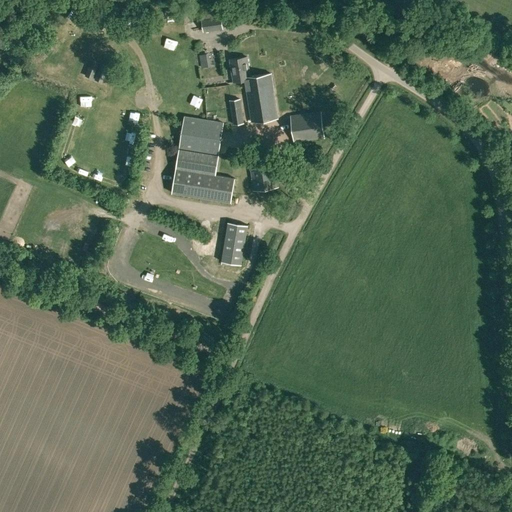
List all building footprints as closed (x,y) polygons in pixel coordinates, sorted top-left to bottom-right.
[(224,29),(222,16),(201,19),(204,32),(224,29)] [(200,55),(201,68),(210,66),(208,54),(200,55)] [(245,80),(248,100),(252,122),(278,117),(275,95),(271,73),(250,76),(247,57),(230,60),(233,82),(245,80)] [(245,122),(241,98),(229,100),(233,125),(245,122)] [(294,141),(324,137),(321,112),(291,116),(294,141)] [(232,202),(235,178),(216,175),(224,123),(207,120),(184,116),(172,192),(232,202)] [(278,186),(274,156),(250,160),(254,190),(278,186)] [(248,225),(228,221),(222,262),(242,265),(248,225)]
